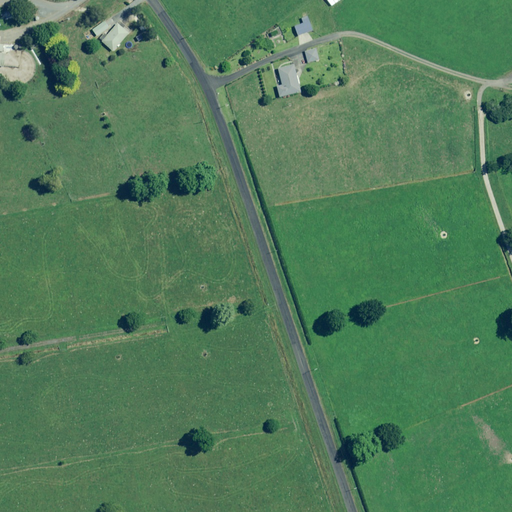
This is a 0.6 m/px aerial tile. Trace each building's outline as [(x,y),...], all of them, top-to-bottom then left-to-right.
[(315,31),(308,13),(303,14),(305,18),(303,19),(305,24),(296,27),(299,37),(315,31)] [(110,28),(105,22),(94,30),(98,37),(110,28)] [(130,34),(119,24),(103,42),(114,52),(130,34)] [(321,60),(318,49),(306,52),(309,63),(321,60)] [(302,93),(296,66),(280,69),(284,86),(278,87),(281,97),(302,93)]
